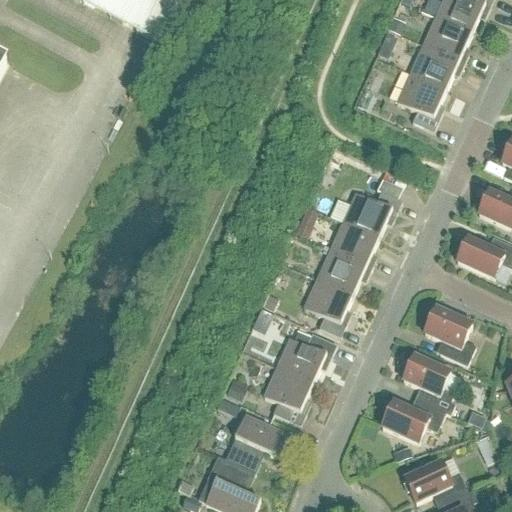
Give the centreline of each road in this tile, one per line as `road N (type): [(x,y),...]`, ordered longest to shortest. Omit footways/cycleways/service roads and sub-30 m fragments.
road 1 (residential): [(326,508),(334,454),(415,274)]
road 2 (residential): [(415,274),(511,68)]
